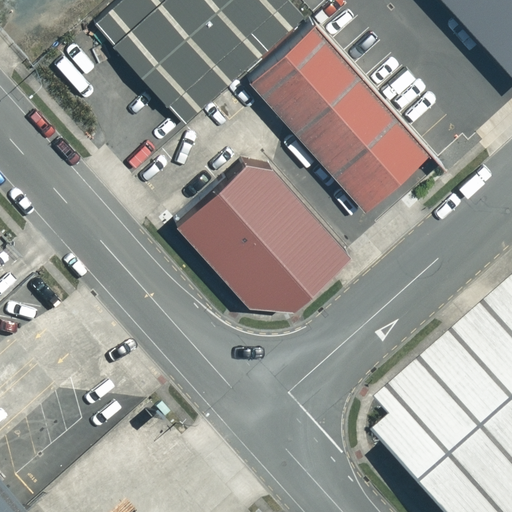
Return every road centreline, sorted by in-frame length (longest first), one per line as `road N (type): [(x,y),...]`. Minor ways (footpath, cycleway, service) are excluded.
road 1 (unclassified): [(0,129),(256,417)]
road 2 (unclassified): [(256,417),(511,188)]
road 3 (unclassified): [(256,417),(341,511)]
